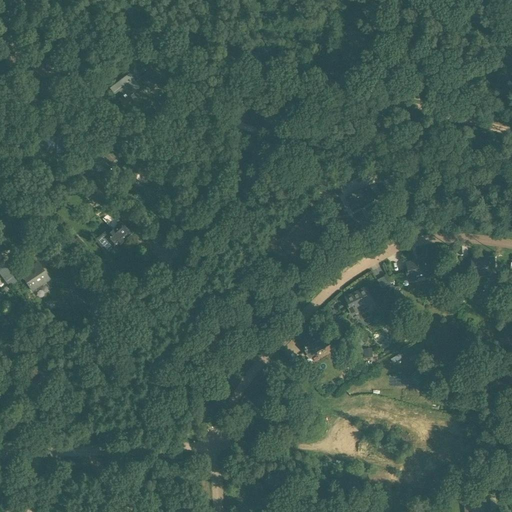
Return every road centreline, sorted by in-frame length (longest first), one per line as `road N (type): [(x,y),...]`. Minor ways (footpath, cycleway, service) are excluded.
road 1 (unclassified): [(0,405),(333,115),(347,90)]
road 2 (track): [(347,90),(9,0)]
road 3 (track): [(511,132),(347,90)]
